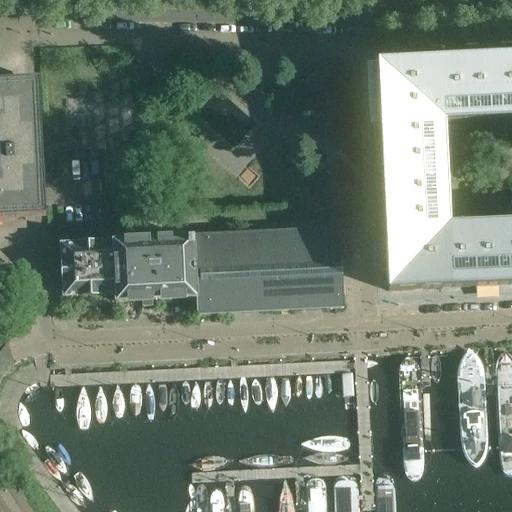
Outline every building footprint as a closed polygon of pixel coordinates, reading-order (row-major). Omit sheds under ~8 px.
[(366,66),(369,128),(380,127),(383,191),(388,292),(453,289),(511,286),(511,58),(377,65),(366,66)] [(45,195),(40,82),(37,82),(0,83),(0,221),(43,219),(46,219),(45,195)] [(342,309),(340,271),(339,232),(193,239),(196,299),(197,317),(342,309)] [(196,299),(193,239),(113,243),(116,295),(116,303),(142,302),(142,308),(153,307),(152,301),(196,299)] [(116,295),(113,243),(61,246),(64,298),(116,295)] [(7,345),(0,352),(0,378),(13,362),(7,345)] [(460,370),(460,373),(460,384),(460,395),(461,405),(462,416),(463,427),(464,438),(466,448),(466,451),(467,454),(469,457),(470,460),(472,463),(473,465),(475,468),(478,470),(480,472),(482,470),(484,468),(486,465),(487,463),(488,460),(489,457),(490,454),(491,452),(491,440),(491,428),(491,417),(490,405),(489,394),(488,382),(487,371),(487,368),(486,366),(485,363),(483,361),(482,358),(480,356),(478,354),(476,353),(473,351),(471,350),(469,352),(467,354),(465,357),(464,359),(463,362),(461,365),(461,368),(460,370)] [(511,355),(511,354),(509,353),(507,352),(505,353),(503,355),(502,357),(500,359),(499,361),(498,363),(498,366),(497,368),(497,371),(503,474),(504,475),(505,477),(506,478),(507,479),(508,480),(510,480),(511,481),(511,480),(511,355)] [(399,371),(404,466),(405,468),(405,471),(406,473),(407,475),(408,477),(409,479),(410,481),(412,482),(413,483),(414,484),(416,484),(418,484),(419,484),(421,483),(422,483),(423,480),(424,478),(425,476),(426,473),(426,471),(427,469),(427,466),(420,370),(419,368),(418,366),(417,364),(415,362),(413,361),(412,359),(410,358),(408,360),(406,362),(404,364),(402,366),(401,369),(399,371)] [(434,382),(435,441),(435,443),(435,444),(436,445),(437,446),(438,447),(439,448),(440,449),(442,449),(443,449),(444,449),(446,448),(447,447),(448,446),(449,445),(449,444),(449,442),(448,380),(447,378),(446,377),(445,376),(444,376),(443,375),(441,375),(440,375),(438,375),(437,376),(436,377),(435,378),(434,379),(434,380),(434,382)] [(398,511),(397,482),(396,481),(395,480),(394,479),(393,478),(391,477),(390,477),(388,477),(386,477),(385,477),(383,478),(382,479),(381,480),(380,481),(379,483),(379,484),(378,486),(379,511),(398,511)] [(361,511),(361,484),(359,483),(358,481),(357,480),(355,479),(353,478),(351,478),(349,478),(347,478),(345,478),(343,479),(342,480),(340,481),(339,483),(337,484),(337,486),(337,511),(361,511)] [(277,492),(277,511),(295,511),(294,489),(294,488),(292,486),(291,485),(290,485),(288,484),(287,484),(285,484),(284,484),(282,485),(281,485),(279,486),(278,488),(278,489),(277,490),(277,492)] [(306,493),(306,495),(307,511),(326,511),(326,495),(326,493),(326,492),(326,490),(325,488),(324,487),(323,486),(321,485),(320,484),(318,484),(316,484),(315,484),(313,484),(311,485),(310,486),(309,487),(308,488),(307,490),(306,492),(306,493)] [(237,494),(237,511),(257,511),(256,493),(256,491),(255,490),(253,489),(252,488),(250,487),(249,487),(247,487),(245,487),(244,487),(242,488),(241,489),(239,490),(238,491),(237,492),(237,494)] [(212,497),(211,498),(211,511),(226,511),(226,498),(225,497),(224,495),(223,494),(222,494),(221,493),(219,493),(218,493),(217,493),(215,494),(214,494),(213,495),(212,496),(212,497)]
